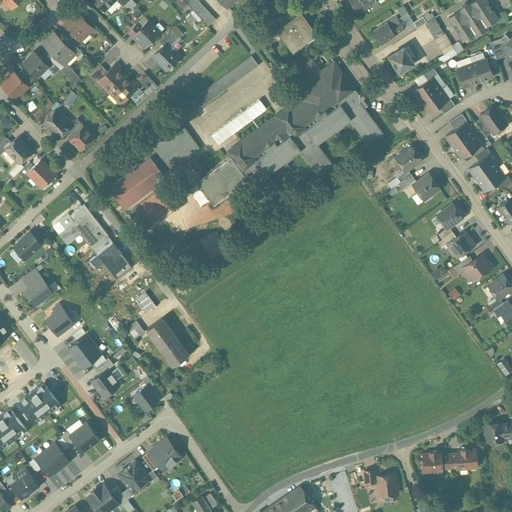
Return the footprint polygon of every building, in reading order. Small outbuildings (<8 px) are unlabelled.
[(94,0),(104,10),(114,0),(94,0)] [(216,19),(198,0),(183,0),(208,27),(216,19)] [(349,0),(359,12),(376,0),(349,0)] [(467,4),(462,7),(463,8),(448,18),(462,39),(473,32),(474,34),(486,27),(485,24),(496,17),(484,0),(475,0),(468,5),(467,4)] [(399,18),(405,27),(414,21),(403,4),(397,8),(402,16),(399,18)] [(80,15),(76,11),(69,18),(73,22),(80,15)] [(301,12),(276,30),(293,52),(317,34),(301,12)] [(93,28),(80,15),(73,22),(69,18),(63,24),(80,41),(93,28)] [(396,16),(373,31),(381,44),(404,29),(396,16)] [(422,17),(413,23),(417,28),(425,23),(426,22),(422,17)] [(444,34),(434,18),(426,22),(425,23),(434,40),(444,34)] [(141,27),(133,35),(145,47),(157,35),(155,33),(155,27),(148,20),(141,27)] [(137,22),(127,32),(132,37),(133,35),(141,27),(137,22)] [(172,29),(160,41),(164,45),(166,43),(169,47),(179,37),(172,29)] [(74,52),(54,32),(43,43),(62,63),(74,52)] [(504,32),(490,46),(501,58),(506,53),(511,59),(511,33),(509,36),(504,32)] [(444,34),(434,40),(444,55),(454,49),(445,34),(444,34)] [(169,47),(166,43),(164,45),(153,55),(167,69),(179,57),(169,47)] [(404,47),(388,56),(392,62),(391,62),(394,67),(395,67),(398,73),(414,63),(410,58),(414,56),(411,50),(407,52),(404,47)] [(41,58),(34,51),(23,63),(37,77),(48,66),(41,58)] [(55,64),(45,54),(41,58),(48,66),(50,68),(55,64)] [(251,56),(190,100),(197,110),(258,65),(251,56)] [(494,56),(489,58),(493,68),(499,66),(494,56)] [(486,59),(472,64),(478,82),(493,76),(486,59)] [(241,141),(243,144),(229,154),(231,156),(196,181),(213,206),(248,180),(267,206),(282,195),(266,174),(300,150),(318,174),(332,164),(316,143),(350,118),(368,143),(382,132),(364,108),(367,105),(353,87),(334,61),(321,71),(312,60),(303,66),(312,78),(296,90),(304,100),(278,119),(276,116),(241,141)] [(107,71),(99,80),(109,90),(124,76),(119,71),(119,66),(116,63),(107,71)] [(80,78),(67,64),(61,70),(74,84),(80,78)] [(472,64),(457,69),(464,87),(478,82),(472,64)] [(101,65),(90,75),(97,82),(99,80),(107,71),(101,65)] [(433,68),(423,74),(427,80),(432,76),(432,77),(437,73),(433,68)] [(32,80),(21,70),(17,75),(27,85),(32,80)] [(17,75),(14,72),(1,84),(13,95),(18,90),(21,93),(21,92),(23,92),(27,89),(27,86),(28,86),(17,75)] [(144,72),(137,79),(147,89),(154,82),(144,72)] [(124,76),(109,90),(121,102),(138,85),(133,80),(128,80),(124,76)] [(427,80),(413,90),(418,98),(418,99),(417,101),(419,103),(440,88),(432,77),(432,76),(427,80)] [(440,88),(419,103),(421,105),(423,106),(423,105),(429,113),(439,106),(448,99),(440,88)] [(71,89),(64,102),(71,106),(78,93),(71,89)] [(448,99),(439,106),(444,114),(455,106),(450,98),(448,99)] [(491,107),(480,115),(492,132),(494,134),(507,124),(506,123),(506,121),(504,117),(501,117),(495,108),(491,107)] [(67,119),(57,109),(44,122),(59,137),(68,128),(71,125),(71,124),(66,120),(67,119)] [(462,113),(449,122),(454,129),(465,122),(467,120),(462,113)] [(482,117),(475,122),(486,136),(492,132),(482,117)] [(88,129),(77,118),(71,124),(71,125),(68,128),(78,139),(88,129)] [(454,129),(445,136),(451,144),(450,146),(452,149),(473,133),(465,122),(454,129)] [(180,123),(115,170),(120,178),(109,186),(124,206),(166,176),(164,174),(187,157),(192,153),(199,148),(180,123)] [(88,129),(78,139),(73,143),(80,150),(94,136),(88,129)] [(473,133),(452,149),(453,151),(455,151),(456,150),(462,159),(471,152),(481,145),(473,133)] [(32,151),(18,136),(12,142),(6,148),(20,162),(32,151)] [(8,137),(0,145),(0,154),(6,148),(12,142),(8,137)] [(481,145),(471,152),(475,156),(485,149),(481,145)] [(411,146),(395,157),(405,171),(408,169),(421,159),(411,146)] [(487,148),(476,156),(479,161),(488,154),(491,153),(487,148)] [(479,161),(469,168),(475,177),(474,177),(473,179),(475,181),(496,166),(488,154),(479,161)] [(55,175),(40,159),(34,165),(28,171),(28,172),(37,181),(37,183),(40,186),(42,186),(43,187),(55,175)] [(29,161),(18,172),(23,177),(28,172),(28,171),(34,165),(29,161)] [(200,163),(182,169),(187,182),(204,175),(200,163)] [(496,166),(475,181),(477,183),(479,183),(485,191),(495,184),(505,177),(496,166)] [(405,171),(397,176),(400,181),(401,182),(411,174),(408,169),(405,171)] [(429,173),(413,185),(418,192),(411,196),(417,205),(440,188),(429,173)] [(411,174),(401,182),(400,181),(398,183),(402,189),(415,180),(411,174)] [(505,177),(495,184),(498,189),(511,180),(507,175),(505,177)] [(511,205),(508,201),(507,200),(497,207),(509,223),(511,220),(511,205)] [(453,203),(437,215),(446,228),(447,229),(449,227),(463,217),(453,203)] [(108,236),(84,205),(70,216),(74,221),(64,228),(60,231),(68,240),(81,230),(94,246),(91,248),(92,248),(108,236)] [(68,213),(58,220),(64,228),(74,221),(70,216),(68,213)] [(28,227),(10,244),(26,260),(43,243),(28,227)] [(446,228),(438,234),(442,239),(452,232),(449,227),(447,229),(446,228)] [(456,237),(448,243),(449,245),(448,248),(453,254),(456,254),(457,257),(474,245),(464,231),(456,237)] [(442,239),(438,242),(442,248),(448,243),(456,237),(452,232),(442,239)] [(132,267),(108,236),(92,248),(96,254),(85,262),(92,271),(105,261),(118,278),(132,267)] [(473,260),(463,267),(465,270),(469,275),(471,275),(475,280),(491,268),(491,265),(489,261),(485,260),(481,254),(473,260)] [(469,255),(455,266),(460,273),(465,270),(463,267),(473,260),(469,255)] [(37,267),(23,277),(30,286),(24,291),(34,304),(53,289),(37,267)] [(511,285),(503,274),(487,285),(497,299),(500,297),(511,288),(511,285)] [(145,312),(156,305),(146,290),(136,297),(145,312)] [(497,299),(489,305),(493,310),(494,309),(503,302),(500,297),(497,299)] [(503,302),(494,309),(498,315),(501,313),(501,312),(511,305),(507,300),(503,302)] [(57,311),(48,317),(60,332),(75,320),(61,302),(54,308),(57,311)] [(511,304),(511,305),(501,312),(501,313),(510,325),(511,323),(511,304)] [(0,341),(11,333),(0,318),(0,341)] [(189,355),(162,318),(146,329),(173,366),(189,355)] [(136,320),(127,327),(135,338),(144,331),(136,320)] [(67,348),(75,360),(94,346),(82,328),(72,335),(76,342),(67,348)] [(95,366),(104,360),(94,346),(75,360),(83,370),(93,363),(95,366)] [(93,368),(97,374),(108,366),(114,362),(109,356),(104,360),(95,366),(93,368)] [(511,366),(506,358),(498,364),(505,375),(511,370),(511,366)] [(97,374),(90,379),(103,398),(122,385),(108,366),(97,374)] [(44,382),(18,401),(35,424),(61,405),(44,382)] [(145,382),(131,394),(144,411),(159,400),(145,382)] [(10,407),(0,414),(0,446),(2,449),(28,431),(10,407)] [(66,430),(61,434),(62,435),(71,448),(76,443),(82,451),(100,437),(86,419),(68,432),(66,430)] [(502,422),(485,424),(487,443),(504,441),(503,438),(502,424),(502,422)] [(510,424),(502,424),(503,438),(511,437),(510,424)] [(65,451),(71,448),(62,435),(45,448),(62,469),(73,461),(65,451)] [(170,438),(151,452),(156,458),(163,468),(170,463),(171,466),(179,460),(177,458),(182,454),(170,438)] [(62,469),(45,448),(28,460),(37,472),(42,468),(49,479),(62,469)] [(468,448),(461,449),(461,450),(457,450),(459,469),(477,468),(476,449),(469,449),(468,448)] [(437,451),(429,452),(429,453),(422,453),(424,472),(443,470),(442,468),(441,454),(441,451),(437,452),(437,451)] [(457,453),(449,454),(450,468),(458,467),(457,453)] [(449,454),(441,454),(442,468),(450,468),(449,454)] [(163,468),(156,458),(148,464),(152,470),(155,474),(163,468)] [(135,459),(126,465),(141,485),(149,478),(146,474),(135,459)] [(126,465),(118,472),(129,486),(132,491),(141,485),(126,465)] [(26,468),(6,483),(13,492),(8,496),(13,503),(39,485),(26,468)] [(152,470),(146,474),(149,478),(151,481),(157,477),(155,474),(152,470)] [(375,470),(364,471),(365,483),(376,482),(375,470)] [(394,474),(377,476),(379,496),(383,496),(383,504),(393,503),(393,495),(396,494),(396,493),(397,491),(397,486),(395,485),(394,474)] [(90,491),(85,495),(96,511),(105,511),(118,502),(110,491),(103,482),(97,486),(95,484),(88,489),(90,491)] [(117,486),(110,491),(118,502),(120,505),(127,500),(117,486)] [(129,486),(123,491),(128,498),(134,493),(132,491),(129,486)] [(316,511),(300,487),(267,510),(268,511),(316,511)] [(218,504),(211,493),(205,497),(212,508),(218,504)] [(203,511),(209,508),(201,496),(192,502),(199,511),(203,511)]
